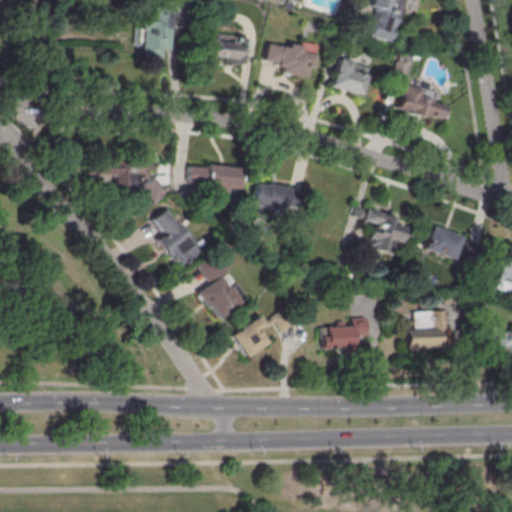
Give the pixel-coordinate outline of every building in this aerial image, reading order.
[(166,56),(167,0),(139,0),(139,56),(166,56)] [(371,0),(362,36),(389,43),(400,0),(371,0)] [(200,36),(200,61),(245,61),(245,36),(200,36)] [(312,50),(264,41),(260,67),(307,75),(312,50)] [(360,94),(365,73),(351,69),(353,63),(336,58),(328,86),(360,94)] [(428,102),(430,91),(400,88),(398,113),(441,118),(442,104),(428,102)] [(184,184),(235,189),(237,167),(186,162),(184,184)] [(291,194),(259,179),(249,201),(281,215),(291,194)] [(160,234),(153,239),(175,267),(197,249),(163,207),(148,219),(160,234)] [(399,242),(402,226),(392,224),(393,214),(363,209),(361,221),(368,222),(364,248),(385,251),(386,240),(399,242)] [(460,236),(428,225),(420,249),(451,259),(460,236)] [(214,319),(239,303),(221,276),(227,272),(216,254),(196,267),(206,283),(195,290),(214,319)] [(511,289),(511,256),(500,254),(492,285),(511,289)] [(441,311),(402,311),(402,349),(441,349),(441,311)] [(265,343),(257,330),(264,327),(257,315),(228,332),(242,356),(265,343)] [(352,348),(352,334),(363,334),(363,317),(346,317),(346,325),(319,325),(319,348),(352,348)] [(511,329),(491,330),(491,350),(511,349),(511,329)]
